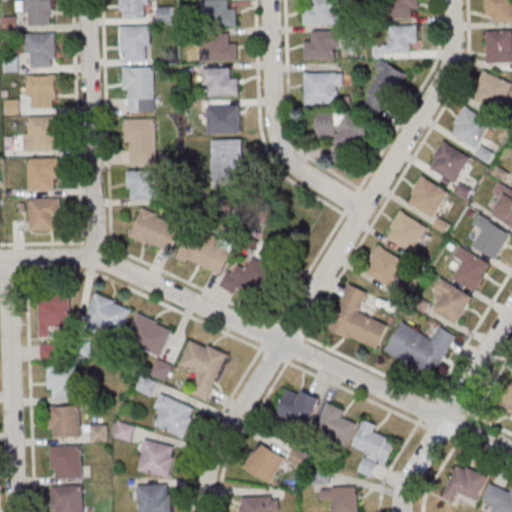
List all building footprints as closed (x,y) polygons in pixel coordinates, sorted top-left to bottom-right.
[(25,0),(25,26),(53,26),(52,0),(25,0)] [(121,0),(121,18),(149,18),(149,0),(121,0)] [(200,0),(228,0),(228,9),(236,8),(237,26),(206,27),(206,16),(200,16),(200,0)] [(310,0),(339,0),(339,11),(334,11),(334,23),(303,24),(303,6),(311,6),(310,0)] [(417,0),(393,0),(393,18),(417,18),(417,0)] [(511,0),(486,0),(487,23),(511,22),(511,0)] [(121,27),(121,61),(150,61),(150,27),(121,27)] [(419,44),(419,27),(387,27),(387,54),(414,54),(414,44),(419,44)] [(311,30),(340,29),(340,46),(335,46),(335,58),(304,58),(304,41),(312,40),(311,30)] [(511,31),(488,32),(488,63),(511,62),(511,31)] [(201,34),(229,33),(229,43),(237,43),(238,61),(207,61),(207,50),(202,50),(201,34)] [(29,35),(29,68),(56,68),(56,35),(29,35)] [(406,73),(383,61),(364,99),(386,110),(406,73)] [(125,67),(125,111),(156,111),(156,67),(125,67)] [(202,69),(230,68),(230,78),(238,78),(239,95),(208,96),(208,85),(202,85),(202,69)] [(511,92),(511,84),(486,72),(474,98),(504,111),(511,92)] [(305,104),(343,104),(343,73),(305,73),(305,104)] [(57,76),(30,76),(30,108),(57,108),(57,76)] [(208,105),(208,133),(241,133),(241,105),(208,105)] [(492,124),(466,107),(450,132),(477,149),(492,124)] [(318,114),(318,138),(334,137),(336,165),(366,164),(364,112),(318,114)] [(26,151),(58,150),(57,117),(25,118),(26,151)] [(126,117),(126,164),(158,164),(158,117),(126,117)] [(246,139),(212,139),(213,182),(247,182),(246,139)] [(472,158),(444,140),(428,166),(456,183),(472,158)] [(489,161),(493,154),(483,150),(480,157),(489,161)] [(30,190),(60,190),(60,158),(30,158),(30,190)] [(128,199),(160,199),(160,170),(128,170),(128,199)] [(451,192),(423,175),(407,201),(435,218),(451,192)] [(511,225),(511,189),(501,184),(496,192),(503,196),(493,215),(511,225)] [(30,197),(30,230),(62,230),(62,197),(30,197)] [(183,222),(140,207),(129,237),(172,252),(183,222)] [(429,226),(400,210),(386,237),(415,252),(429,226)] [(474,245),(497,259),(511,234),(511,233),(480,214),(475,223),(484,228),(474,245)] [(222,275),(232,251),(188,233),(178,257),(222,275)] [(364,273),(394,288),(408,261),(378,246),(364,273)] [(464,260),(454,278),(478,291),(493,263),(461,246),(456,255),(464,260)] [(260,301),(277,271),(254,258),(247,270),(237,265),(227,283),(260,301)] [(474,296),(441,277),(434,288),(443,294),(434,310),(458,324),(474,296)] [(380,349),(389,324),(361,313),(370,292),(348,284),(330,330),(380,349)] [(131,305),(94,295),(86,324),(123,335),(131,305)] [(71,327),(71,296),(40,296),(40,338),(51,338),(51,327),(71,327)] [(128,340),(164,354),(175,327),(138,314),(128,340)] [(434,338),(401,323),(387,353),(437,376),(457,335),(439,327),(434,338)] [(229,352),(192,337),(180,365),(200,373),(191,393),(210,401),(229,352)] [(42,359),(57,359),(57,344),(42,344),(42,359)] [(151,373),(167,380),(173,364),(158,358),(151,373)] [(79,365),(49,365),(49,398),(79,398),(79,365)] [(138,391),(154,394),(157,380),(140,377),(138,391)] [(321,398),(300,389),(297,397),(285,392),(277,413),(310,427),(321,398)] [(154,410),(161,413),(156,426),(185,438),(198,408),(161,393),(154,410)] [(317,429),(347,444),(357,424),(345,418),(349,411),(330,402),(317,429)] [(81,438),(81,407),(51,407),(51,438),(81,438)] [(359,472),(373,477),(380,459),(389,462),(396,442),(376,435),(379,425),(363,419),(353,447),(366,452),(359,472)] [(178,446),(145,440),(139,472),(171,478),(178,446)] [(272,483),(287,458),(261,443),(246,468),(272,483)] [(82,447),(52,447),(52,479),(82,479),(82,447)] [(489,476),(458,464),(445,496),(456,501),(460,493),(479,501),(489,476)] [(492,511),(511,511),(511,489),(492,481),(484,500),(495,505),(492,511)] [(139,484),(139,511),(171,511),(172,484),(139,484)] [(54,486),(54,511),(83,511),(84,486),(54,486)] [(322,499),(334,499),(333,511),(359,511),(359,488),(322,488),(322,499)]
